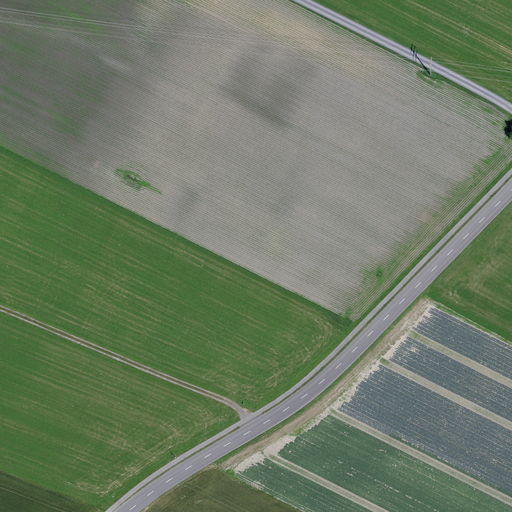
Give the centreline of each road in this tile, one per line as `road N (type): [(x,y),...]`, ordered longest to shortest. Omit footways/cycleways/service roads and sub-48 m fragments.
road 1 (tertiary): [(126,511),(307,397),(511,190)]
road 2 (track): [(0,310),(236,406),(259,426)]
road 3 (track): [(511,109),(300,0)]
